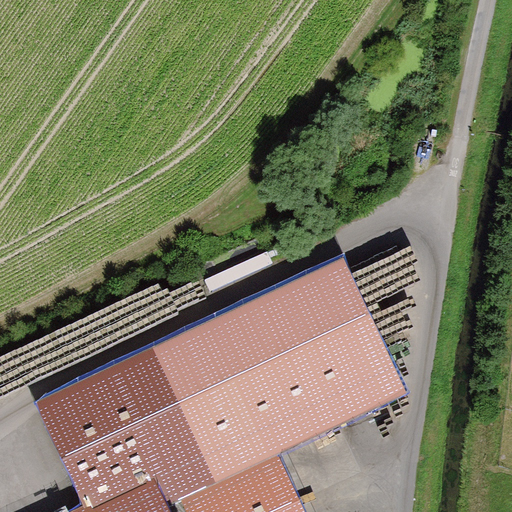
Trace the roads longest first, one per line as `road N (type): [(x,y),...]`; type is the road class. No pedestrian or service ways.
road 1 (track): [(403,511),(487,0)]
road 2 (unknown): [(0,402),(40,374),(421,210),(448,214)]
